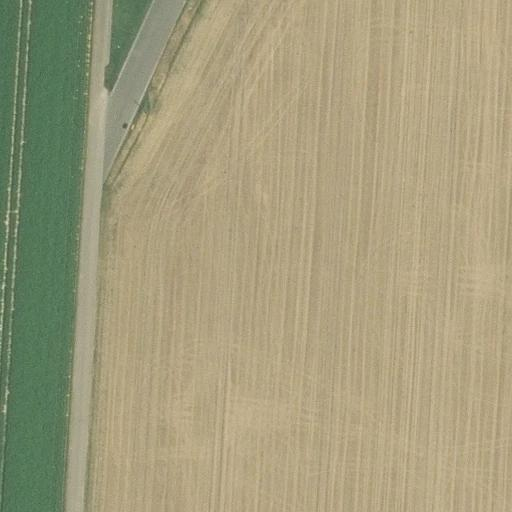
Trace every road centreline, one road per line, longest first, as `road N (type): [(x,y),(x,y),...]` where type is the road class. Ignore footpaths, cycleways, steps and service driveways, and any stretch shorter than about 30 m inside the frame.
road 1 (track): [(97,158),(74,511)]
road 2 (unclassified): [(169,0),(97,158)]
road 3 (track): [(97,158),(106,0)]
